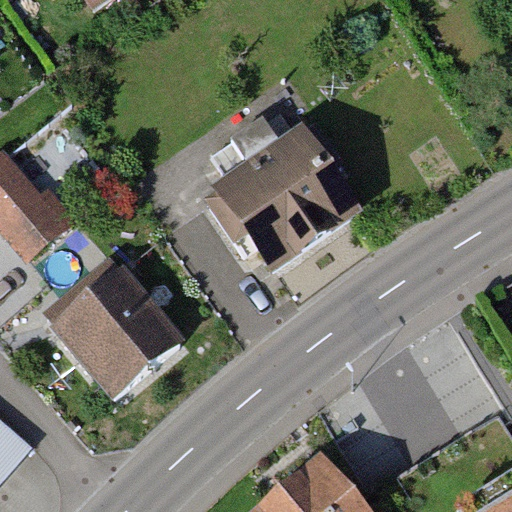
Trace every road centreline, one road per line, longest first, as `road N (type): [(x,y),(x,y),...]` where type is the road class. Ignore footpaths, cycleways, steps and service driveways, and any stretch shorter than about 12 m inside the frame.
road 1 (tertiary): [(131,511),(259,393),(390,294),(511,216)]
road 2 (residential): [(0,383),(115,511)]
